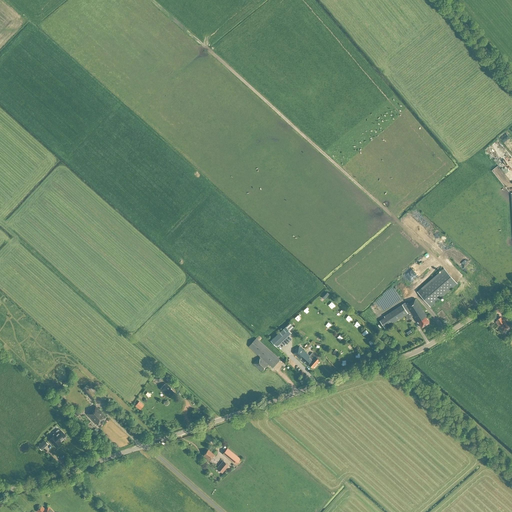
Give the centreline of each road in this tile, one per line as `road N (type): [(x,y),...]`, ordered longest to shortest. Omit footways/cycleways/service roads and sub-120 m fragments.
road 1 (unclassified): [(25,486),(414,353),(511,291)]
road 2 (track): [(0,222),(220,420)]
